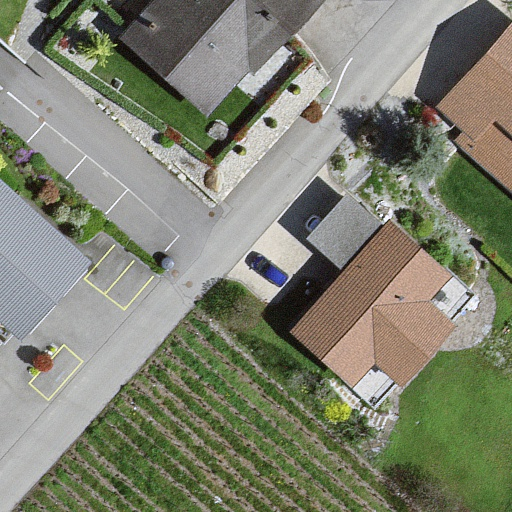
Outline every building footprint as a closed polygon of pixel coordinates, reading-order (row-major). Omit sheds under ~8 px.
[(309,0),(143,0),(110,38),(204,121),(251,69),(309,0)] [(511,12),(424,110),(511,189),(511,12)] [(336,275),(289,329),(359,391),(385,362),(411,384),(465,323),(445,306),(455,274),(350,181),(297,241),(336,275)] [(0,182),(0,326),(9,335),(15,340),(31,339),(91,268),(0,182)] [(0,344),(9,335),(0,327),(0,344)]
